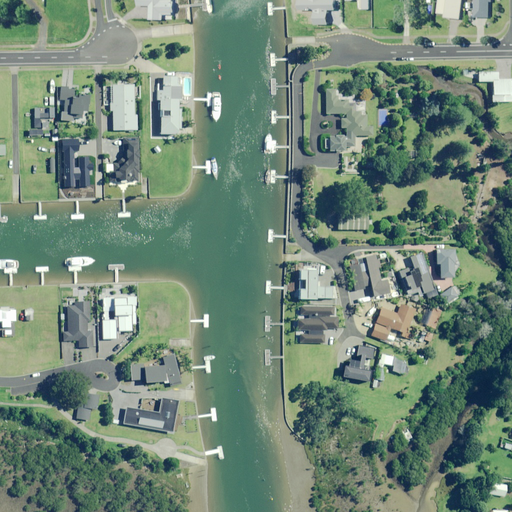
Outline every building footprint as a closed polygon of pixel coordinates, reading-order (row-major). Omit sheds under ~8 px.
[(163,15),(172,15),(172,12),(174,12),(175,2),(172,2),(172,0),(138,0),(138,6),(150,6),(150,20),(163,20),(163,15)] [(463,0),(439,0),(438,13),(446,14),(446,17),(461,19),(463,0)] [(492,2),(492,0),(475,0),(475,18),(490,18),(490,2),(492,2)] [(497,80),(497,73),(477,73),(477,82),(491,82),(491,102),(511,102),(511,92),(511,80),(497,80)] [(182,77),(162,77),(162,85),(157,85),(156,110),(158,110),(159,110),(159,134),(176,135),(176,129),(180,129),(181,109),(177,109),(178,101),(181,101),(182,77)] [(133,115),(133,87),(133,85),(111,85),(111,103),(109,103),(109,111),(112,111),(112,130),(136,130),(136,115),(133,115)] [(73,89),(60,87),(59,100),(64,101),(61,120),(72,122),(72,118),(80,119),(81,111),(86,112),(89,96),(77,94),(73,94),(73,89)] [(323,139),(323,149),(328,149),(328,151),(348,152),(348,148),(355,148),(355,137),(372,137),(372,126),(366,126),(366,114),(360,114),(360,111),(351,111),(351,105),(348,105),(348,100),(338,100),(338,96),(335,95),(335,88),(325,88),(324,113),(344,114),(344,118),(339,118),(339,128),(344,128),(344,136),(328,135),(328,139),(323,139)] [(122,138),(123,156),(119,162),(112,162),(112,164),(105,165),(105,173),(109,172),(109,183),(119,183),(119,181),(137,180),(137,173),(138,173),(138,138),(122,138)] [(377,167),(362,167),(362,175),(377,175),(377,167)] [(367,218),(361,218),(336,217),(336,230),(366,230),(367,218)] [(452,250),(435,250),(435,264),(439,264),(439,278),(453,278),(453,272),(459,265),(453,252),(452,250)] [(403,278),(407,288),(408,288),(409,290),(419,286),(422,294),(433,290),(420,254),(409,258),(412,267),(398,271),(401,279),(403,278)] [(379,267),(377,255),(364,257),(367,271),(359,273),(358,265),(348,267),(353,291),(363,289),(363,287),(370,285),(372,297),(389,294),(386,280),(380,281),(377,268),(379,267)] [(303,290),(298,289),(298,299),(314,300),(314,298),(330,299),(330,287),(318,287),(318,281),(315,281),(315,270),(299,270),(298,280),(303,280),(303,290)] [(457,298),(457,297),(450,287),(438,296),(445,305),(450,301),(450,303),(457,298)] [(101,321),(102,339),(115,339),(114,321),(107,321),(107,311),(113,311),(113,316),(117,316),(118,332),(131,331),(131,325),(135,325),(134,298),(124,298),(113,298),(101,298),(102,312),(103,312),(103,321),(101,321)] [(90,322),(89,302),(74,302),(74,306),(66,307),(67,332),(62,333),(63,341),(78,341),(78,348),(92,347),(92,331),(87,332),(87,322),(90,322)] [(386,339),(391,341),(393,336),(387,334),(389,329),(401,333),(400,336),(407,339),(409,334),(406,333),(414,310),(400,305),(396,314),(380,308),(370,336),(385,341),(386,339)] [(299,343),(324,344),(324,335),(322,335),(322,331),(326,331),(326,329),(337,329),(337,318),(333,318),(333,308),(300,306),(300,316),(307,316),(307,320),(297,319),(297,331),(308,331),(307,335),(300,334),(299,343)] [(434,329),(440,313),(432,310),(426,326),(434,329)] [(163,356),(164,365),(143,368),(142,362),(128,364),(130,382),(144,380),(144,385),(167,382),(168,387),(179,386),(175,355),(163,356)] [(392,356),(377,355),(376,367),(382,368),(382,365),(392,365),(392,356)] [(405,363),(395,360),(391,371),(402,374),(405,363)] [(385,369),(376,368),(374,380),(383,381),(385,369)] [(89,404),(97,404),(98,389),(77,388),(76,403),(89,404)] [(158,409),(123,404),(120,424),(173,430),(178,397),(160,395),(158,409)] [(89,415),(89,404),(76,403),(74,403),(74,414),(89,415)] [(505,487),(492,485),(491,495),(503,497),(505,487)]
